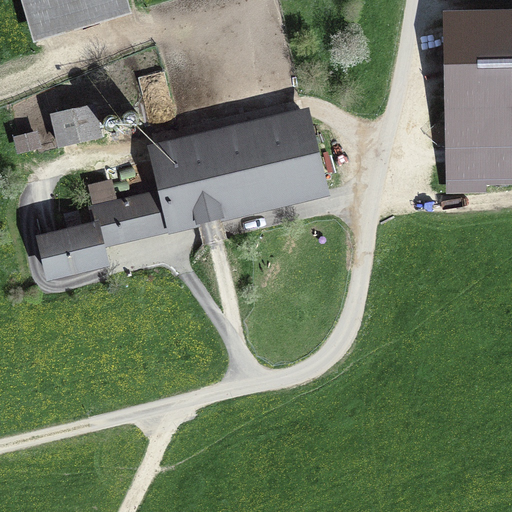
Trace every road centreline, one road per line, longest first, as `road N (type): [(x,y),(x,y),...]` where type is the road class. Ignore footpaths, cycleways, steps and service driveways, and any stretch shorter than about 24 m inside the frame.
road 1 (track): [(157,409),(294,375),(340,341),(356,298),(412,0)]
road 2 (track): [(0,84),(141,30),(163,30),(386,144)]
road 3 (track): [(0,446),(157,409)]
